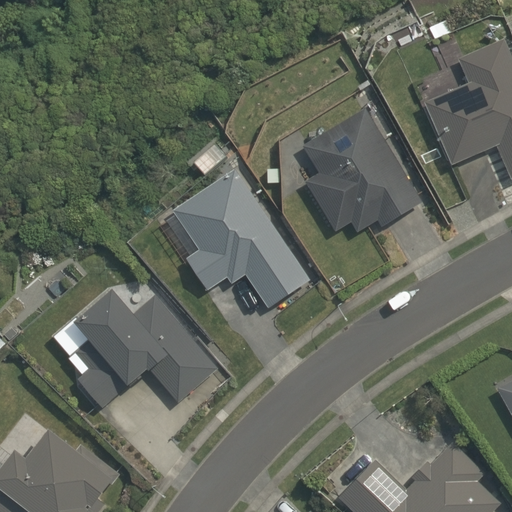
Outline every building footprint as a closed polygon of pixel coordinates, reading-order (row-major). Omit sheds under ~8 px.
[(511,48),(509,41),(459,62),(468,83),(423,102),(454,173),(505,151),(511,166),(511,48)] [(353,226),(359,236),(384,222),(389,232),(424,212),(368,113),(308,147),(324,174),(307,184),(337,236),(353,226)] [(320,276),(238,163),(172,210),(200,250),(188,258),(213,293),(230,280),(236,288),(247,279),(270,312),(320,276)] [(219,363),(160,295),(141,312),(124,293),(84,328),(96,341),(78,357),(89,369),(76,381),(102,411),(126,390),(131,396),(155,375),(181,405),(213,377),(208,372),(219,363)] [(511,383),(498,390),(511,421),(511,383)] [(92,511),(121,472),(61,429),(36,464),(20,453),(0,480),(0,511),(92,511)] [(388,461),(345,506),(350,511),(495,511),(506,501),(448,446),(412,484),(388,461)]
